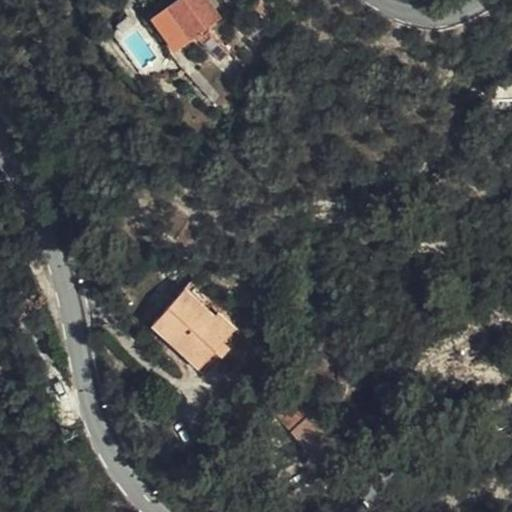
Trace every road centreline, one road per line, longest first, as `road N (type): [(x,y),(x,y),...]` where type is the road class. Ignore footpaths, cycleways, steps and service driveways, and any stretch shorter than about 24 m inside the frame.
road 1 (tertiary): [(159,511),(131,485),(94,412),(55,251),(0,132)]
road 2 (tertiary): [(511,416),(461,436),(353,511)]
